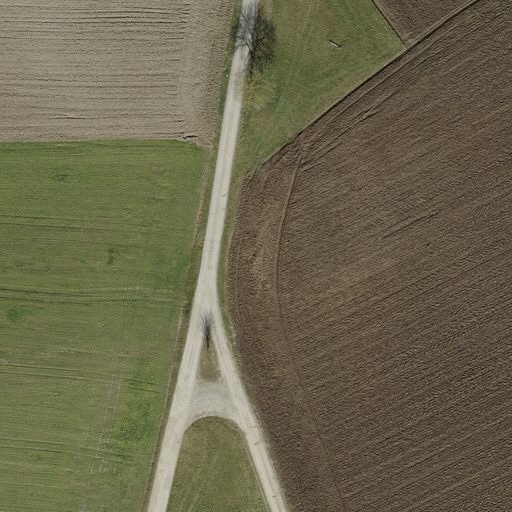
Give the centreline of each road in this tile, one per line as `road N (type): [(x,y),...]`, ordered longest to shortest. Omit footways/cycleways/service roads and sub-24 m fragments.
road 1 (track): [(253,0),(206,290)]
road 2 (residential): [(206,290),(278,511)]
road 3 (unclassified): [(206,290),(157,511)]
